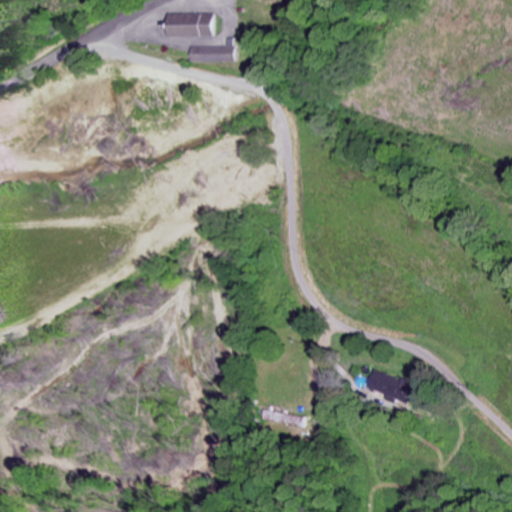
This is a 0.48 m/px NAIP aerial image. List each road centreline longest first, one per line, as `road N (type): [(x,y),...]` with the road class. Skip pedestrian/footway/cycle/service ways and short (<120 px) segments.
road 1 (residential): [(101,31),(134,55),(269,96),(285,124),(296,255),(310,294),(339,324),(436,361),(511,434)]
road 2 (residential): [(0,83),(161,0)]
